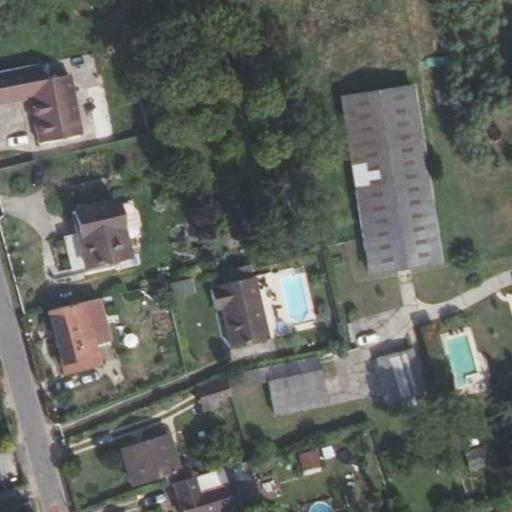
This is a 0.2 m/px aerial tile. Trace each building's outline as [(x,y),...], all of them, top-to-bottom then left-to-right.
[(77,137),(66,79),(40,82),(37,65),(0,70),(0,103),(28,100),(35,144),(77,137)] [(439,263),(412,80),(342,90),(369,273),(439,263)] [(123,237),(113,205),(112,200),(69,211),(75,232),(85,265),(117,256),(127,253),(123,237)] [(135,230),(129,205),(124,202),(113,205),(123,237),(133,235),(135,230)] [(71,276),(116,264),(119,263),(117,256),(85,265),(75,232),(60,236),(71,276)] [(137,261),(135,251),(127,253),(117,256),(119,263),(116,264),(116,267),(137,261)] [(251,275),(217,282),(217,286),(210,288),(213,306),(221,304),(223,320),(258,313),(251,275)] [(100,362),(82,301),(47,308),(64,368),(100,362)] [(258,313),(223,320),(228,344),(263,337),(258,313)] [(404,396),(391,347),(376,352),(390,400),(404,396)] [(305,383),(299,356),(244,367),(250,392),(305,383)] [(226,384),(222,371),(221,370),(193,381),(200,400),(214,396),(212,391),(226,384)] [(195,471),(191,458),(180,462),(169,431),(123,445),(133,479),(165,469),(169,479),(174,478),(195,471)] [(214,511),(236,505),(223,462),(195,471),(174,478),(183,511),(194,511),(206,509),(207,511),(214,511)] [(486,511),(501,508),(497,493),(467,501),(470,511),(486,511)]
